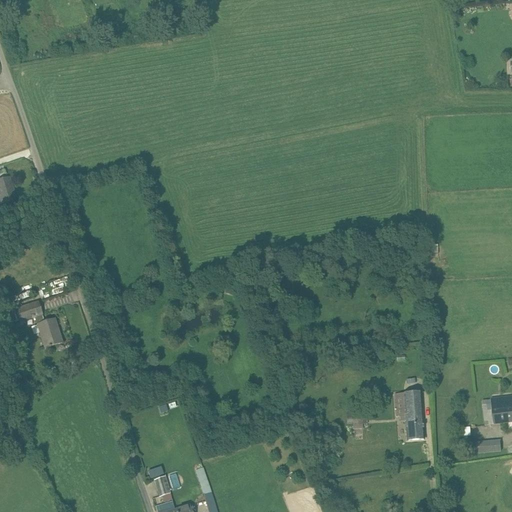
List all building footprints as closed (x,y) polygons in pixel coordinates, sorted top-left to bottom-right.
[(0,200),(1,204),(11,201),(11,202),(13,201),(12,201),(16,199),(10,178),(0,181),(0,200)] [(0,223),(9,218),(4,211),(0,214),(0,223)] [(227,287),(225,294),(232,296),(234,289),(227,287)] [(42,315),(38,302),(15,309),(20,323),(35,317),(38,325),(45,348),(62,343),(55,320),(45,323),(42,315)] [(395,394),(397,422),(405,422),(407,441),(424,440),(421,392),(395,394)] [(511,396),(492,399),(492,400),(495,425),(511,422),(511,396)] [(492,399),(482,401),(485,426),(495,425),(492,400),(492,399)] [(166,406),(159,408),(161,414),(168,412),(166,406)] [(347,424),(367,424),(367,410),(347,410),(347,424)] [(458,429),(459,437),(471,435),(469,427),(458,429)] [(500,440),(471,443),(472,455),(501,452),(500,440)] [(164,475),(161,467),(148,472),(150,479),(164,475)] [(166,477),(154,480),(159,497),(162,496),(170,494),(166,477)] [(170,494),(162,496),(164,502),(172,500),(170,494)]
